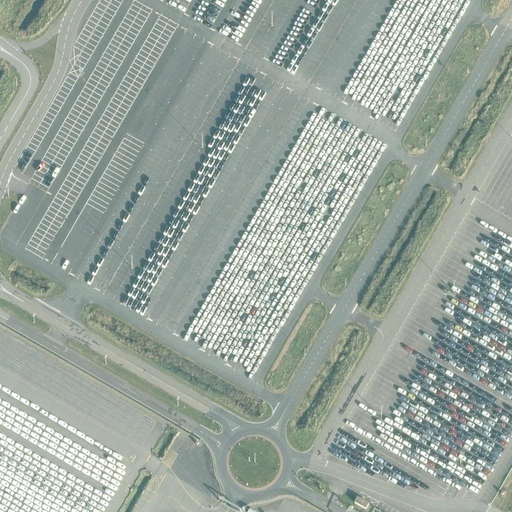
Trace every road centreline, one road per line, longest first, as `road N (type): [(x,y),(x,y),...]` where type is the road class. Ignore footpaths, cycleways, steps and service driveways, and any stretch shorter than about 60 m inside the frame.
road 1 (unclassified): [(272,433),(511,16)]
road 2 (unclassified): [(0,289),(237,432)]
road 3 (unclassified): [(0,183),(60,70),(83,0)]
road 4 (unclassified): [(170,480),(0,377)]
road 5 (unclassified): [(237,432),(219,459),(232,491),(260,498),(284,481)]
